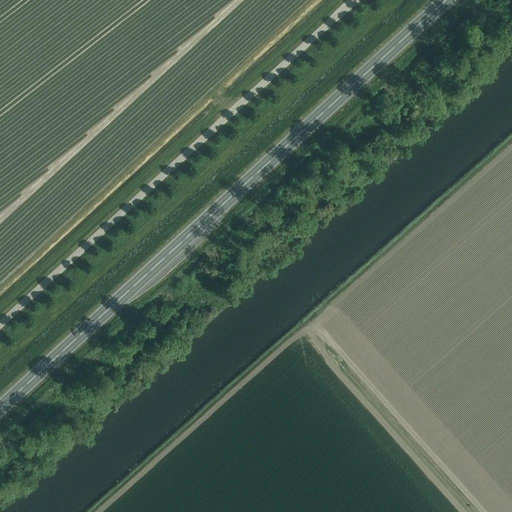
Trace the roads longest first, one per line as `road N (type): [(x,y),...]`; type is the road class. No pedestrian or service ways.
road 1 (trunk): [(0,403),(444,0)]
road 2 (unclassified): [(0,323),(354,0)]
